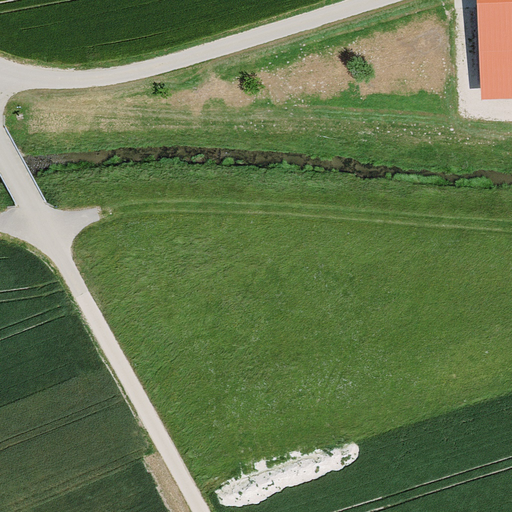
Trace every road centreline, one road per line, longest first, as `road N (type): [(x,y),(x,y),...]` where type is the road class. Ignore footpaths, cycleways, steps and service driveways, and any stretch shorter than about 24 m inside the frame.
road 1 (track): [(511,223),(113,207),(38,223)]
road 2 (track): [(0,82),(133,73),(377,0)]
road 3 (track): [(38,223),(197,511)]
